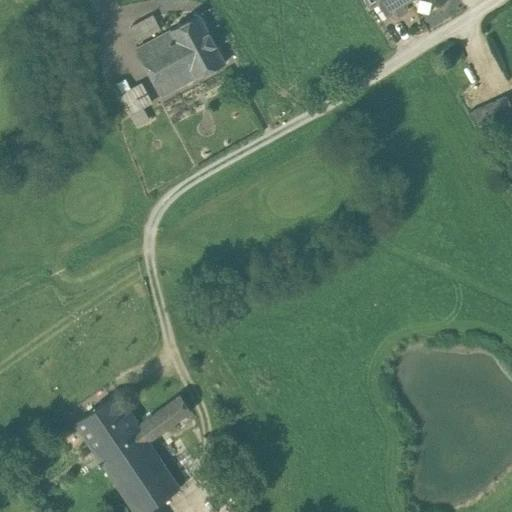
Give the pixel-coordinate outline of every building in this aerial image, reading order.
[(379,0),(380,1),(388,14),(411,0),(379,0)] [(226,62),(200,14),(171,29),(187,58),(174,65),(184,84),(226,62)] [(153,15),(131,27),(138,40),(160,28),(153,15)] [(171,29),(137,48),(163,96),(184,84),(174,65),(187,58),(171,29)] [(152,102),(142,83),(131,89),(141,108),(143,107),(152,102)] [(141,108),(131,89),(121,94),(137,125),(149,118),(143,107),(141,108)] [(511,104),(507,94),(470,111),(484,138),(511,125),(511,104)] [(118,393),(76,422),(95,450),(134,422),(137,420),(118,393)] [(134,422),(95,450),(102,460),(137,511),(144,511),(152,507),(179,488),(148,442),(191,411),(180,394),(137,425),(134,422)] [(95,450),(84,457),(91,467),(102,460),(95,450)]
